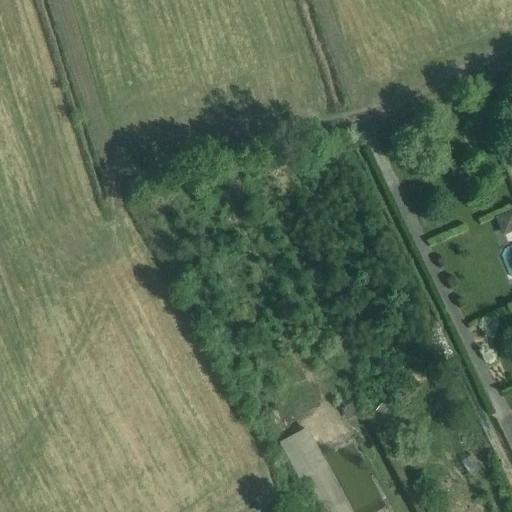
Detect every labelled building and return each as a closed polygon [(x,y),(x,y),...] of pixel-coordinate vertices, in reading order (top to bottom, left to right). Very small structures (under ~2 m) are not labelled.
[(511,234),(511,212),(494,220),(501,239),(511,234)] [(304,418),(298,398),(268,408),(274,428),(304,418)] [(358,402),(341,410),(348,423),(364,415),(358,402)] [(384,403),(371,420),(380,428),(393,411),(384,403)] [(348,511),(323,464),(301,476),(320,511),(348,511)]
